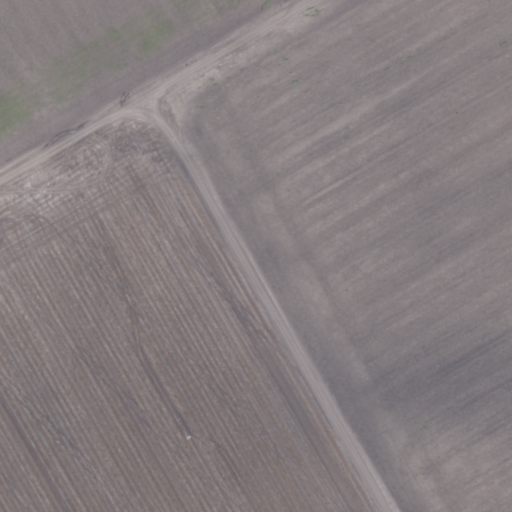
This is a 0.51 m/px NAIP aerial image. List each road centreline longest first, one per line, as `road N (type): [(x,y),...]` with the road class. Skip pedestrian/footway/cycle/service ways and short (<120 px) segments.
road 1 (residential): [(389,511),(144,87)]
road 2 (residential): [(0,171),(296,0)]
